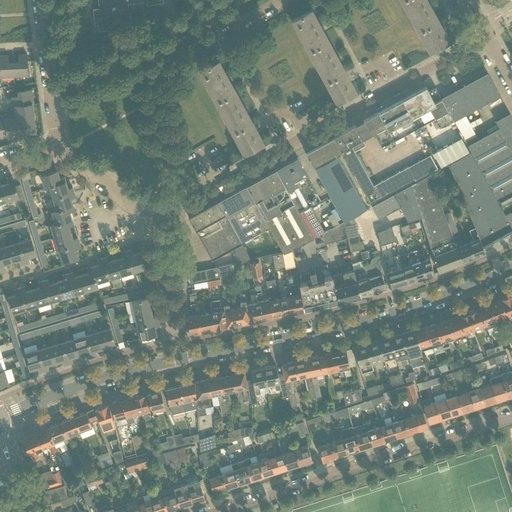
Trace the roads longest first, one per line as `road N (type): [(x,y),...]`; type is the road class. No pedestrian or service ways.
road 1 (tertiary): [(1,417),(122,373),(396,313),(511,268)]
road 2 (residential): [(153,223),(487,38)]
road 3 (residential): [(211,511),(511,416)]
road 4 (residential): [(153,223),(111,249),(0,285)]
road 5 (residential): [(153,223),(58,146)]
